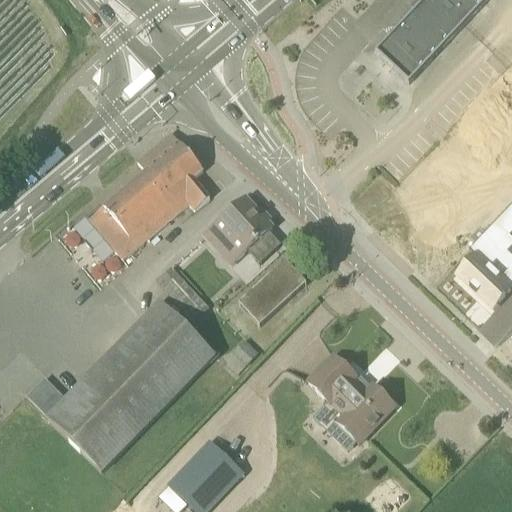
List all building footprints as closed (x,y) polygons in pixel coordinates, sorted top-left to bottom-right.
[(491,0),(426,0),(421,7),(418,4),(412,11),(415,13),(375,55),(409,87),(491,0)] [(203,174),(180,147),(89,224),(87,221),(75,231),(90,249),(102,239),(123,264),(189,208),(195,215),(209,203),(192,183),(203,174)] [(424,182),(381,229),(428,271),(438,259),(432,254),(460,223),(465,227),(477,214),(453,191),(445,200),(424,182)] [(246,203),(215,232),(205,241),(232,270),(241,260),(273,232),(246,203)] [(477,260),(459,279),(481,300),(491,309),(497,302),(499,304),(510,292),(511,293),(511,267),(498,254),(511,238),(511,209),(470,254),(477,260)] [(239,307),(260,330),(307,287),(286,264),(239,307)] [(172,270),(157,284),(194,325),(209,311),(172,270)] [(102,475),(216,360),(161,306),(48,422),(102,475)] [(309,388),(344,421),(338,428),(359,447),(395,410),(374,390),(369,396),(356,381),(335,361),(309,388)] [(168,488),(192,511),(208,511),(243,477),(210,445),(168,488)]
